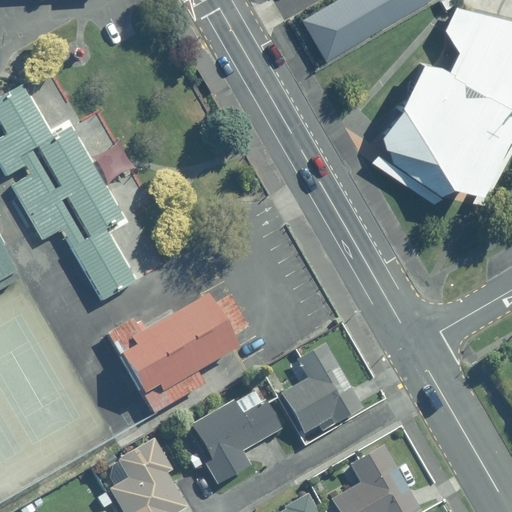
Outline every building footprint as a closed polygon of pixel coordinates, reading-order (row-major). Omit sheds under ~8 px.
[(320,58),(330,53),(422,0),(328,0),(297,18),(320,58)] [(511,22),(449,7),(435,30),(447,52),(438,71),(430,66),(410,64),(386,106),(386,110),(372,138),(376,150),(382,151),(385,164),(371,155),(366,162),(432,208),(445,200),(478,206),(511,142),(511,22)] [(87,293),(120,274),(88,222),(106,211),(52,123),(37,132),(4,79),(0,81),(0,162),(5,159),(12,169),(0,176),(0,190),(28,235),(45,225),(87,293)] [(100,113),(73,130),(87,153),(114,137),(100,113)] [(119,145),(94,161),(108,184),(134,169),(119,145)] [(136,173),(109,190),(123,212),(150,195),(136,173)] [(234,322),(216,292),(202,300),(196,289),(136,325),(126,309),(94,329),(142,407),(189,379),(182,368),(223,343),(217,332),(234,322)] [(362,406),(356,397),(323,341),(293,359),(305,378),(277,395),(301,434),(328,418),(332,424),(362,406)] [(239,451),(244,448),(278,428),(262,401),(260,403),(253,391),(233,403),(232,401),(189,426),(210,461),(203,465),(215,485),(247,466),(239,451)] [(107,488),(110,494),(120,511),(174,511),(183,507),(163,472),(170,468),(153,438),(116,459),(126,478),(107,488)] [(410,511),(416,509),(409,496),(379,444),(347,463),(359,484),(330,500),(336,511),(410,511)] [(315,511),(305,494),(285,506),(274,511),(315,511)]
